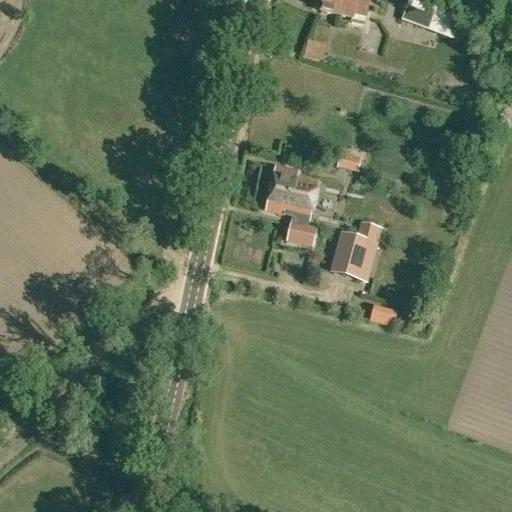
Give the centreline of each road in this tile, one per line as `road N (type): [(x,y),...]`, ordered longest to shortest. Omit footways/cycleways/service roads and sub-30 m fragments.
road 1 (unclassified): [(152,511),(263,0)]
road 2 (track): [(0,431),(209,244)]
